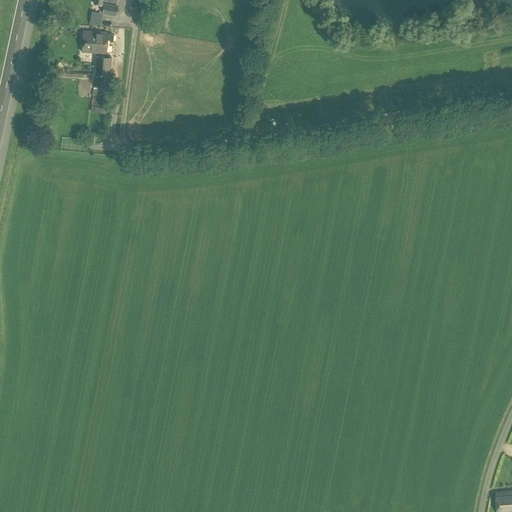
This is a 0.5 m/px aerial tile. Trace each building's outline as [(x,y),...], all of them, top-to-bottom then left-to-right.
[(102,14),(116,17),(118,6),(104,3),(102,14)] [(104,26),(105,15),(96,14),(95,25),(104,26)] [(81,52),(106,54),(107,41),(113,42),(114,35),(107,35),(107,32),(83,31),(82,34),(81,52)] [(94,76),(109,77),(111,57),(95,57),(94,76)] [(90,110),(94,111),(93,112),(106,113),(108,98),(97,96),(98,91),(93,90),(93,95),(90,110)] [(511,511),(511,490),(496,492),(497,511),(511,511)]
